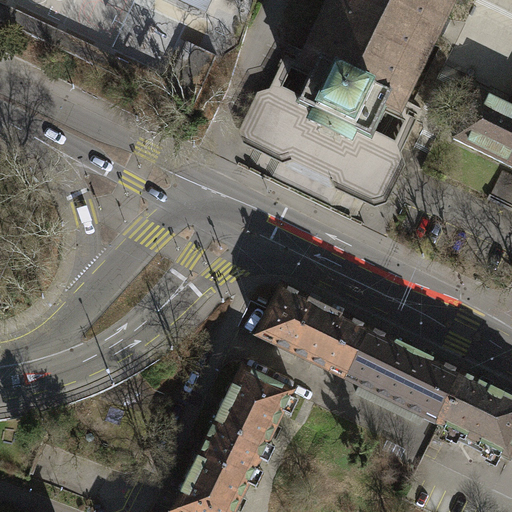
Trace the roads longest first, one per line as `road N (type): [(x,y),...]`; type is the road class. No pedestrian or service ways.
road 1 (tertiary): [(506,351),(431,294),(242,200)]
road 2 (tertiary): [(281,253),(455,341),(506,351)]
road 3 (tertiary): [(191,171),(0,80)]
road 4 (tertiary): [(0,392),(74,368),(134,332),(178,289)]
road 5 (residential): [(135,511),(224,337)]
road 6 (tertiary): [(25,127),(202,209)]
road 7 (tertiary): [(25,127),(72,177),(89,235),(92,298)]
road 8 (tertiary): [(202,209),(148,234),(92,298)]
